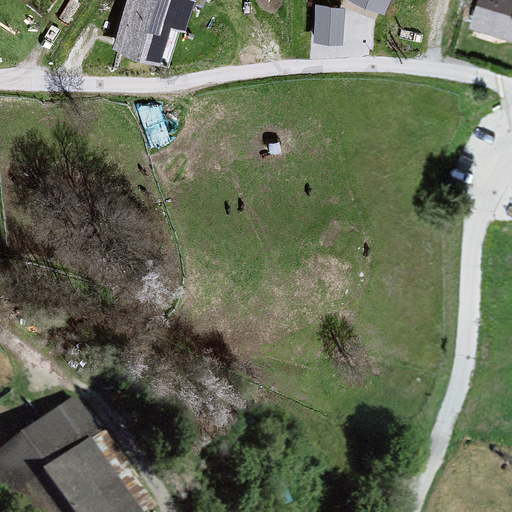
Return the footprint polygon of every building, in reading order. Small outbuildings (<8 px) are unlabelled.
[(123,0),(108,48),(166,66),(187,0),(123,0)] [(393,0),(357,0),(389,13),(393,0)] [(511,0),(480,0),(471,29),(511,42),(511,0)] [(340,6),(311,6),(311,43),(340,43),(340,6)] [(149,511),(75,400),(0,449),(0,511),(149,511)]
